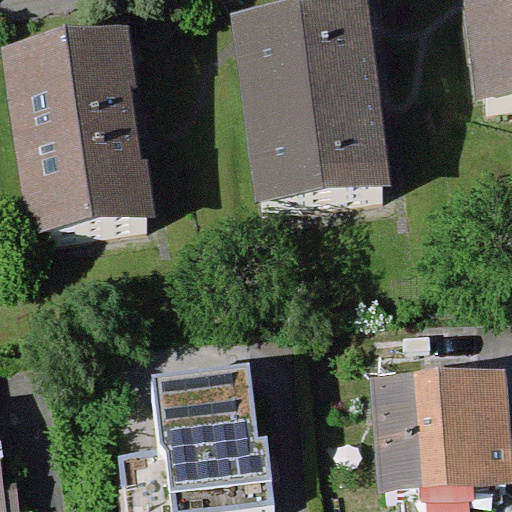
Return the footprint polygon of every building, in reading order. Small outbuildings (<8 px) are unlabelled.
[(363,0),(229,0),(266,195),(395,172),(363,0)] [(511,0),(469,0),(502,202),(511,200),(511,0)] [(124,17),(6,33),(31,223),(150,207),(124,17)] [(263,354),(149,365),(163,509),(277,498),(263,354)] [(511,401),(510,360),(372,365),(377,498),(511,492),(511,401)]
